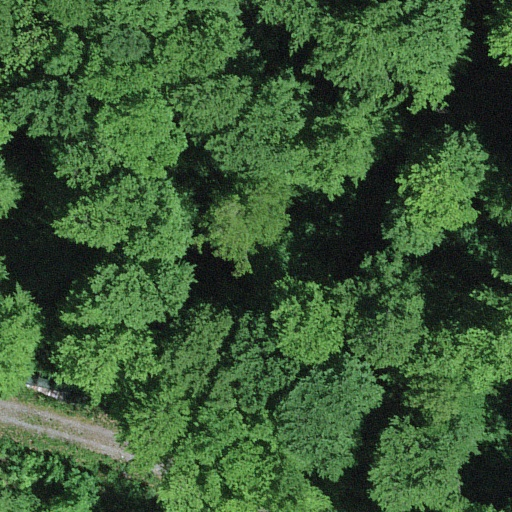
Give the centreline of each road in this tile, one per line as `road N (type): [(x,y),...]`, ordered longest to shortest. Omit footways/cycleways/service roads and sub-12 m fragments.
road 1 (track): [(411,511),(408,453),(367,347),(388,228),(455,0)]
road 2 (track): [(270,511),(0,404)]
